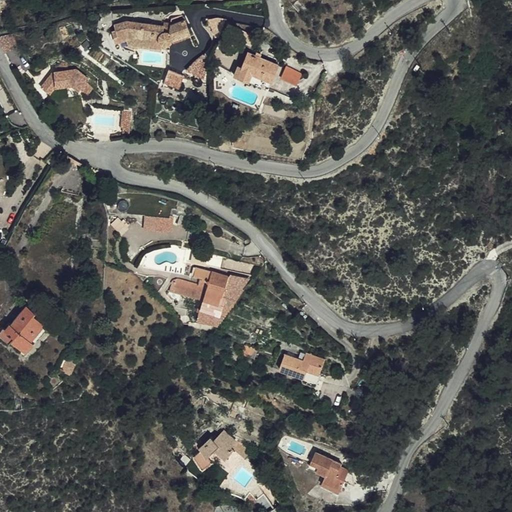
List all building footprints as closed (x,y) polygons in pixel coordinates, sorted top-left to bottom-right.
[(131,19),(116,24),(117,29),(120,40),(121,40),(128,38),(129,43),(161,49),(163,43),(163,44),(164,44),(165,44),(168,44),(169,43),(170,43),(170,42),(171,41),(190,34),(185,20),(171,24),(170,33),(164,31),(165,26),(131,19)] [(170,42),(171,43),(190,37),(190,34),(171,41),(170,42)] [(249,60),(246,68),(274,80),(281,62),(253,50),(249,60)] [(236,75),(242,77),(246,68),(249,60),(243,57),(236,75)] [(300,80),(305,68),(289,62),(285,74),(300,80)] [(69,63),(60,64),(61,72),(70,71),(69,63)] [(274,80),(246,68),(242,77),(270,89),(274,80)] [(55,73),(43,87),(52,95),(58,88),(74,86),(81,91),(90,79),(78,70),(70,71),(61,72),(55,73)] [(139,113),(124,113),(123,127),(138,127),(139,113)] [(82,216),(85,199),(73,196),(63,212),(82,216)] [(171,216),(152,213),(149,227),(153,228),(154,225),(169,227),(171,216)] [(187,215),(183,225),(192,230),(197,220),(187,215)] [(200,299),(192,321),(212,326),(241,296),(238,293),(248,284),(232,280),(230,282),(218,277),(217,276),(197,269),(195,276),(203,279),(202,282),(205,283),(204,288),(176,279),(175,279),(174,279),(173,279),(172,279),(172,280),(171,280),(170,280),(170,281),(169,281),(169,282),(175,286),(171,290),(200,299)] [(37,339),(40,336),(31,328),(13,352),(9,348),(1,357),(15,369),(18,365),(29,374),(37,364),(32,360),(45,346),(37,339)] [(292,365),(278,358),(270,374),(293,386),(306,392),(316,370),(298,361),(294,370),(290,368),(292,365)] [(77,392),(81,376),(71,373),(67,389),(77,392)] [(303,397),(306,392),(293,386),(291,391),(303,397)] [(212,461),(220,472),(228,465),(237,474),(247,464),(246,462),(238,454),(233,449),(229,453),(226,449),(212,461)] [(238,454),(246,462),(251,458),(243,450),(238,454)] [(340,477),(319,463),(307,479),(323,490),(319,496),(333,506),(346,486),(338,481),(340,477)] [(243,511),(257,511),(261,509),(242,493),(233,506),(243,511)] [(327,511),(328,511),(333,506),(319,496),(314,504),(327,511)]
